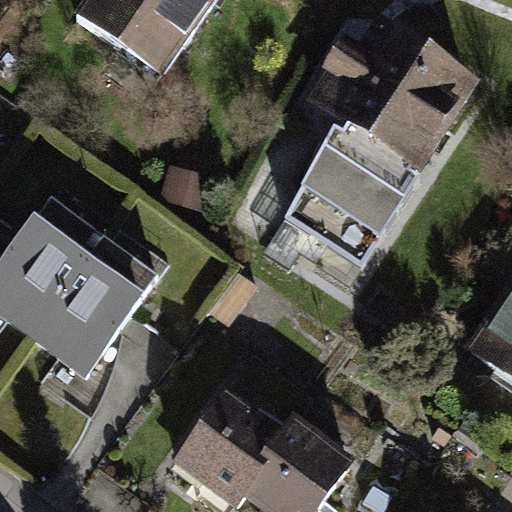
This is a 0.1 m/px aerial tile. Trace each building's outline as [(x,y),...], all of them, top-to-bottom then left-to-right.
[(165,102),(236,0),(103,0),(75,39),(165,102)] [(428,195),(494,93),(389,25),(369,56),(348,42),(301,113),(428,195)] [(0,317),(87,378),(168,262),(121,230),(110,246),(99,238),(110,222),(61,188),(0,276),(0,317)] [(511,406),(511,301),(463,373),(511,406)] [(226,397),(179,466),(247,511),(324,511),(356,465),(291,421),(282,434),(226,397)]
